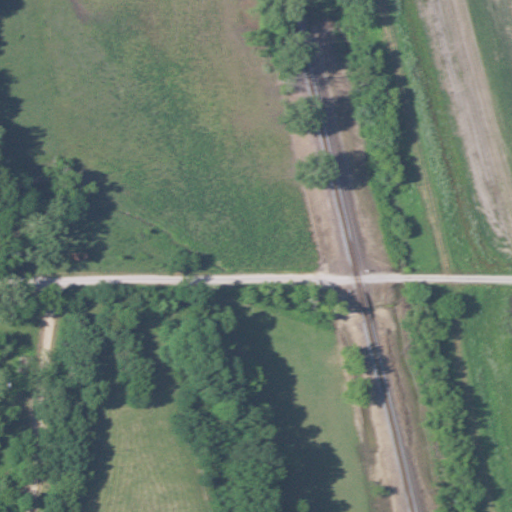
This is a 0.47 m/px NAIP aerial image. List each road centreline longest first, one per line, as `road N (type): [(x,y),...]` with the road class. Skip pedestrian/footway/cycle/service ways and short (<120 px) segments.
road 1 (residential): [(511,277),(0,277)]
road 2 (residential): [(52,279),(37,401),(42,511)]
